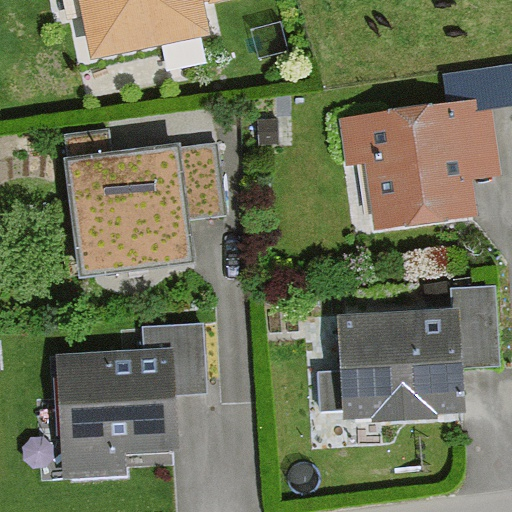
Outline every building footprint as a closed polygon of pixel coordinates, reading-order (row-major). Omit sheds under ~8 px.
[(276,0),(81,0),(96,69),(215,44),(208,14),(276,0)] [(498,187),(488,108),(342,126),(348,175),(370,172),(378,235),(481,222),(477,190),(498,187)] [(224,226),(215,154),(68,174),(83,287),(197,272),(191,231),(224,226)] [(500,370),(496,293),(449,295),(450,317),(344,323),(349,425),(473,419),(471,372),(500,370)] [(291,340),(290,315),(262,317),(264,342),(291,340)] [(142,356),(57,359),(61,487),(114,485),(114,462),(186,460),(183,396),(206,395),(203,330),(141,333),(142,356)]
